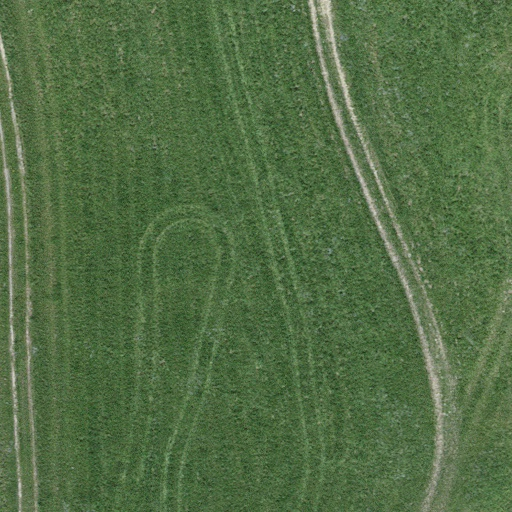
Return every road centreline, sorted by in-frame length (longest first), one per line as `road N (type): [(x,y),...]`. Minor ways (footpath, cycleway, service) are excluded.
road 1 (track): [(322,0),(324,35),(444,372),(451,482),(438,511)]
road 2 (track): [(22,511),(28,341),(0,181)]
